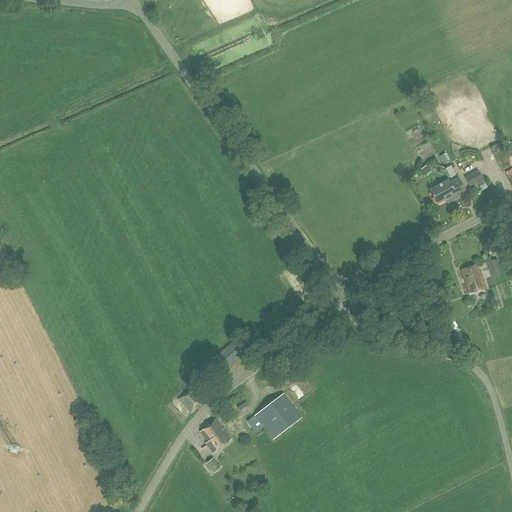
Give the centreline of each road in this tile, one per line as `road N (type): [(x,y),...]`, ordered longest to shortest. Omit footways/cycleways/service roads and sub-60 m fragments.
road 1 (unclassified): [(342,297),(133,2)]
road 2 (unclassified): [(137,511),(190,426),(342,297)]
road 3 (unclassified): [(342,297),(368,334),(478,370),(511,470)]
road 4 (unclassified): [(342,297),(392,261),(511,202)]
